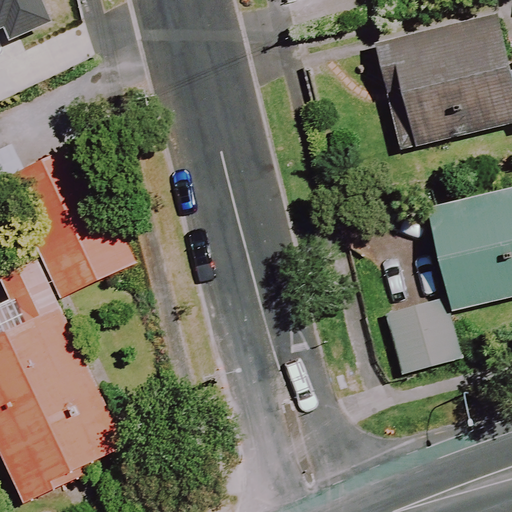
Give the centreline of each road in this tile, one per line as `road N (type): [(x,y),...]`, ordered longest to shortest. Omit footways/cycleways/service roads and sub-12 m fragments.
road 1 (residential): [(180,0),(308,483),(325,511)]
road 2 (secondary): [(398,511),(511,473)]
